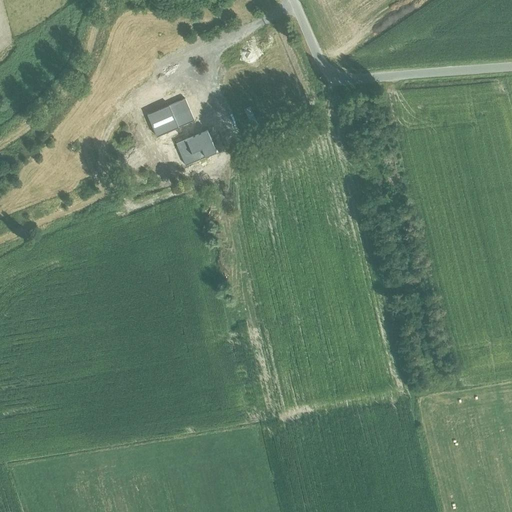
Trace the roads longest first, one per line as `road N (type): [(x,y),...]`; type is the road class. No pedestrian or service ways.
road 1 (unclassified): [(511,66),(341,78),(327,70),(293,0)]
road 2 (track): [(295,3),(128,102),(101,139),(99,162)]
road 3 (unknown): [(338,76),(321,105),(230,156),(188,60)]
